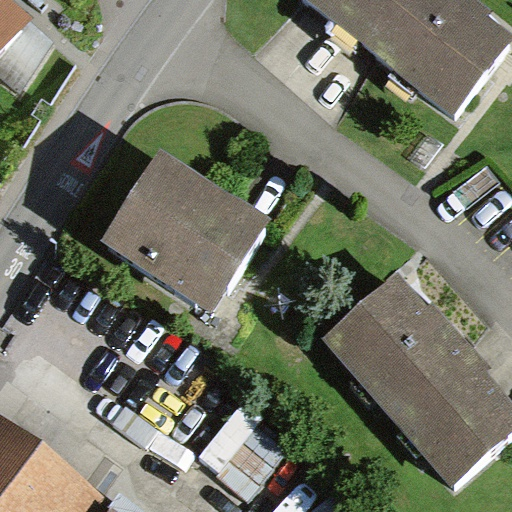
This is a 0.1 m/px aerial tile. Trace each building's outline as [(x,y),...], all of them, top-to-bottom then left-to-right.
[(511,51),(511,39),(459,0),(300,0),(299,2),(458,122),(511,51)] [(0,4),(0,63),(29,29),(0,4)] [(275,222),(160,153),(101,241),(216,315),(275,222)] [(511,441),(511,404),(405,276),(326,341),(452,491),(511,441)] [(104,498),(0,420),(0,511),(115,511),(101,501),(104,498)] [(344,511),(340,502),(319,511),(344,511)]
